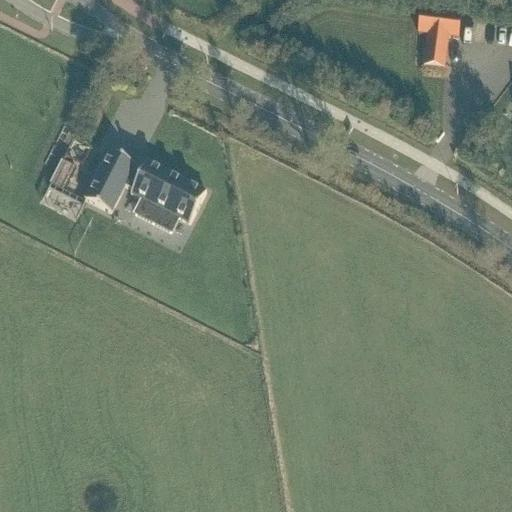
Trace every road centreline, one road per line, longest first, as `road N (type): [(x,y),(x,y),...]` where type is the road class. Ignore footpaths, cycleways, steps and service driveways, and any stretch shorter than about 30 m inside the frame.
road 1 (tertiary): [(511,250),(389,175),(155,55)]
road 2 (tertiary): [(12,0),(99,46),(155,55)]
